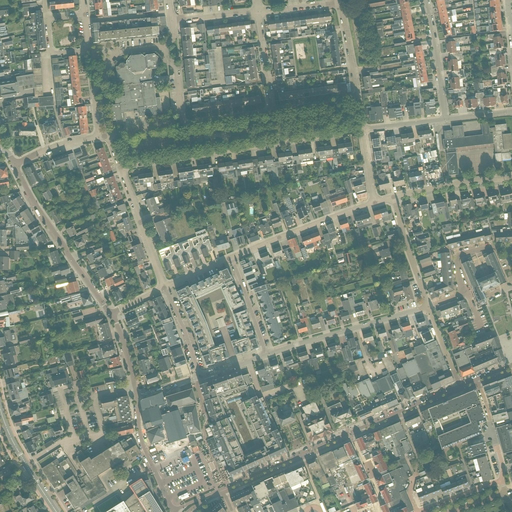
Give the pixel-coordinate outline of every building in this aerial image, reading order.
[(379,6),(377,0),(367,2),(368,8),(379,6)] [(394,12),(398,11),(409,9),(408,3),(400,5),(397,5),(395,5),(395,6),(395,9),(394,10),(394,12)] [(158,4),(150,5),(145,5),(147,13),(155,11),(154,10),(158,10),(158,4)] [(395,18),(402,17),(411,15),(409,9),(398,11),(398,15),(395,16),(395,18)] [(453,17),(452,11),(447,12),(439,13),(440,19),(448,18),(452,17),(453,17)] [(412,21),(411,15),(402,17),(403,20),(394,21),(395,24),(398,24),(412,21)] [(157,17),(151,18),(153,35),(159,35),(159,33),(157,17)] [(165,17),(157,17),(159,33),(167,32),(165,17)] [(442,25),(449,24),(453,23),(452,17),(448,18),(440,19),(442,25)] [(151,18),(145,19),(146,36),(153,35),(151,18)] [(138,19),(131,20),(133,37),(140,37),(138,19)] [(145,19),(138,19),(140,37),(146,36),(145,19)] [(131,20),(125,21),(127,38),(133,37),(131,20)] [(120,37),(118,21),(98,23),(100,41),(119,39),(119,37),(120,37)] [(125,21),(118,21),(120,37),(121,37),(121,38),(127,38),(125,21)] [(393,31),(404,29),(413,27),(412,21),(398,24),(399,27),(392,28),(393,31)] [(250,22),(244,23),(245,29),(245,34),(247,33),(247,31),(251,30),(252,32),(256,31),(255,26),(255,24),(251,25),(250,22)] [(100,41),(98,23),(91,24),(93,43),(99,43),(99,41),(100,41)] [(181,29),(182,36),(191,35),(194,35),(193,28),(191,28),(190,24),(184,25),(184,29),(181,29)] [(0,38),(1,41),(4,41),(4,40),(9,39),(8,37),(8,35),(5,36),(4,31),(5,31),(4,26),(0,26),(0,38)] [(405,35),(406,35),(414,33),(413,27),(404,29),(405,32),(393,34),(394,37),(405,35)] [(451,29),(443,31),(444,37),(445,37),(446,37),(456,36),(454,28),(450,29),(451,29)] [(337,39),(336,32),(330,33),(326,34),(326,37),(326,40),(328,40),(337,39)] [(493,40),(494,44),(503,43),(502,38),(500,39),(500,37),(499,34),(487,35),(488,39),(493,40)] [(446,44),(447,48),(459,47),(459,43),(461,42),(460,38),(448,39),(449,42),(448,42),(449,44),(446,44)] [(288,50),(292,49),(291,41),(290,41),(290,40),(284,41),(284,44),(288,44),(289,50),(288,50)] [(489,49),(489,53),(501,52),(501,49),(501,47),(503,47),(503,43),(494,44),(490,44),(491,48),(489,49)] [(245,56),(255,55),(253,45),(234,48),(234,51),(243,50),(244,56),(245,56)] [(408,55),(412,54),(422,52),(421,46),(414,47),(411,48),(411,51),(407,52),(408,55)] [(450,54),(450,57),(462,56),(462,52),(460,52),(459,47),(447,48),(447,53),(449,53),(450,54)] [(193,49),(184,50),(184,57),(193,56),(196,56),(196,49),(193,49)] [(6,53),(0,53),(0,60),(4,60),(5,65),(12,64),(10,52),(6,53)] [(400,62),(413,60),(423,58),(422,52),(412,54),(413,58),(400,60),(400,62)] [(495,58),(496,62),(504,61),(504,56),(502,57),(502,55),(501,55),(501,52),(489,53),(489,57),(495,58)] [(162,111),(162,110),(160,98),(156,98),(152,69),(156,69),(160,64),(160,58),(154,54),(146,56),(145,57),(144,57),(140,53),(132,54),(126,62),(120,63),(119,63),(116,66),(117,66),(116,68),(117,73),(114,74),(113,75),(115,87),(120,86),(121,92),(124,92),(125,96),(117,97),(115,101),(115,105),(111,105),(113,121),(122,119),(122,113),(124,113),(124,110),(139,108),(140,117),(158,114),(159,114),(160,114),(160,113),(161,113),(161,112),(162,111)] [(448,62),(449,66),(457,66),(457,65),(457,62),(463,60),(462,56),(450,57),(450,60),(450,62),(448,62)] [(32,70),(32,66),(32,63),(40,62),(40,57),(32,59),(24,61),(25,71),(33,70),(32,70)] [(339,57),(330,59),(330,61),(333,61),(334,67),(341,67),(340,63),(339,57)] [(402,68),(414,66),(424,64),(423,58),(413,60),(414,64),(402,66),(402,68)] [(490,67),(491,71),(503,70),(503,67),(503,65),(505,65),(504,61),(496,62),(496,65),(490,67)] [(409,73),(415,72),(426,70),(424,64),(414,66),(415,70),(409,71),(409,73)] [(452,72),(452,75),(464,74),(464,70),(461,69),(461,65),(457,65),(457,66),(449,66),(449,71),(451,71),(451,72),(452,72)] [(286,76),(286,75),(284,75),(284,69),(275,70),(276,80),(282,79),(296,77),(295,75),(286,76)] [(415,72),(415,76),(407,78),(407,80),(415,78),(427,76),(426,70),(415,72)] [(497,76),(497,80),(506,79),(506,74),(504,75),(503,73),(503,70),(491,71),(491,75),(497,76)] [(186,74),(187,81),(199,79),(198,73),(195,73),(186,74)] [(249,80),(249,83),(249,84),(252,83),(258,83),(257,73),(247,74),(244,74),(244,78),(248,77),(249,80)] [(450,80),(450,84),(463,83),(462,79),(464,78),(468,77),(467,74),(464,74),(452,75),(452,78),(452,80),(450,80)] [(33,80),(33,77),(33,75),(15,77),(16,81),(13,81),(8,82),(8,84),(10,83),(10,84),(12,84),(12,86),(14,86),(14,87),(17,86),(17,87),(23,86),(24,90),(26,90),(27,98),(34,97),(34,94),(34,91),(34,87),(33,84),(33,80)] [(428,83),(427,76),(415,78),(417,88),(418,88),(421,88),(427,87),(427,83),(428,83)] [(199,79),(187,81),(187,88),(196,87),(202,87),(201,81),(200,81),(200,79),(199,79)] [(493,89),(495,89),(497,89),(500,89),(505,88),(504,85),(505,85),(504,83),(507,83),(506,79),(497,80),(498,83),(492,85),(493,89)] [(326,81),(327,85),(328,94),(334,93),(333,84),(333,81),(326,81)] [(19,94),(17,87),(17,86),(14,87),(14,86),(12,86),(12,84),(10,84),(10,83),(8,84),(8,82),(0,83),(0,98),(16,97),(15,94),(19,94)] [(346,82),(339,83),(341,92),(347,91),(347,88),(350,88),(350,82),(349,82),(346,82)] [(365,90),(368,90),(372,89),(372,86),(379,85),(379,82),(364,84),(365,90)] [(458,93),(459,97),(461,96),(461,95),(463,95),(463,92),(466,92),(465,88),(463,88),(463,83),(450,84),(451,89),(453,89),(453,90),(454,93),(458,93)] [(493,95),(489,95),(490,107),(494,106),(494,105),(496,105),(495,104),(498,103),(497,93),(498,93),(497,89),(495,89),(495,91),(493,92),(493,95)] [(497,93),(498,103),(502,103),(502,104),(508,104),(507,95),(504,95),(504,94),(503,94),(503,93),(502,93),(502,92),(501,92),(500,92),(500,89),(497,89),(498,93),(497,93)] [(474,100),(471,100),(472,108),(476,108),(476,107),(478,107),(477,105),(480,105),(479,93),(477,93),(475,93),(474,100)] [(482,93),(479,93),(480,105),(484,105),(484,106),(485,106),(485,107),(490,107),(489,95),(484,96),(483,93),(482,93)] [(461,95),(461,96),(462,107),(466,107),(466,108),(467,108),(467,109),(472,108),(471,100),(467,100),(465,95),(463,95),(461,95)] [(461,96),(459,97),(458,97),(457,97),(456,98),(456,99),(456,100),(453,100),(453,109),(459,108),(459,107),(462,107),(461,96)] [(38,98),(39,103),(39,107),(49,106),(53,106),(53,97),(43,98),(38,98)] [(81,98),(70,99),(70,101),(71,106),(74,106),(74,105),(81,104),(81,98)] [(425,104),(423,104),(423,108),(425,108),(426,114),(435,113),(434,107),(434,105),(434,102),(434,100),(429,100),(430,103),(425,103),(425,104)] [(4,108),(5,113),(16,111),(15,108),(16,108),(15,101),(5,103),(6,103),(7,107),(4,108)] [(401,112),(401,108),(400,108),(399,104),(394,105),(394,107),(395,117),(395,118),(396,118),(395,116),(398,116),(398,117),(401,117),(402,117),(401,112)] [(376,120),(375,108),(371,108),(366,109),(367,115),(369,115),(370,121),(371,121),(370,120),(373,119),(373,120),(376,120)] [(16,111),(5,113),(6,118),(8,117),(9,122),(8,122),(18,120),(17,114),(16,114),(16,111)] [(51,122),(48,123),(51,134),(55,133),(55,132),(56,132),(55,129),(56,128),(55,126),(58,125),(57,120),(56,118),(51,120),(51,122)] [(44,122),(39,124),(39,125),(41,130),(44,129),(45,132),(46,131),(47,134),(48,134),(48,135),(51,134),(48,123),(45,124),(44,122)] [(35,128),(26,127),(27,123),(22,123),(22,127),(19,127),(19,136),(35,136),(35,128)] [(452,127),(453,132),(451,132),(451,131),(443,131),(443,132),(444,132),(445,140),(443,141),(443,140),(442,140),(443,145),(443,150),(446,150),(449,170),(449,175),(449,176),(459,175),(459,174),(458,174),(455,148),(493,143),(493,144),(496,144),(497,154),(495,154),(496,163),(503,162),(502,162),(502,160),(511,159),(510,153),(509,153),(509,150),(511,149),(511,142),(511,134),(504,135),(504,131),(507,131),(506,124),(495,126),(495,125),(494,125),(495,128),(489,129),(488,123),(481,123),(483,136),(464,138),(462,126),(452,127)] [(87,125),(80,126),(81,135),(87,134),(86,131),(88,131),(87,125)] [(426,143),(426,144),(430,144),(429,138),(431,138),(432,140),(434,139),(433,133),(431,134),(430,131),(424,132),(426,143)] [(423,144),(426,143),(424,132),(418,133),(419,140),(422,140),(423,144)] [(400,146),(400,147),(401,153),(404,152),(403,147),(409,146),(407,135),(401,136),(402,144),(403,144),(403,146),(400,146)] [(375,140),(372,140),(373,148),(379,147),(380,151),(385,150),(388,149),(387,147),(388,147),(387,144),(381,145),(380,136),(375,137),(375,140)] [(395,137),(386,138),(386,139),(387,144),(388,147),(396,146),(396,142),(395,137)] [(353,155),(351,143),(348,144),(348,143),(344,144),(346,156),(353,155)] [(346,156),(344,144),(341,145),(338,145),(340,157),(340,158),(337,159),(338,165),(341,164),(341,163),(342,163),(341,158),(342,158),(346,157),(346,156)] [(333,158),(332,151),(331,146),(328,147),(328,146),(325,147),(326,159),(333,158)] [(326,159),(325,147),(321,148),(318,148),(319,153),(320,160),(326,159)] [(401,153),(400,147),(396,147),(397,153),(394,153),(395,160),(398,160),(402,160),(401,153)] [(96,151),(98,156),(105,154),(103,148),(96,151)] [(313,157),(312,154),(311,149),(308,150),(308,149),(305,150),(307,162),(313,161),(312,157),(313,157)] [(307,162),(305,150),(301,151),(298,152),(299,156),(299,159),(300,159),(300,163),(307,162)] [(293,160),(292,157),(292,153),(289,153),(289,152),(285,153),(287,165),(293,164),(292,160),(293,160)] [(381,152),(374,153),(375,161),(380,160),(381,163),(390,162),(389,156),(382,157),(381,152)] [(287,165),(285,153),(281,154),(278,155),(279,159),(280,163),(280,162),(280,166),(281,166),(287,165)] [(54,166),(69,161),(67,154),(52,159),(54,166)] [(98,156),(100,162),(107,159),(105,154),(98,156)] [(272,156),(265,158),(267,168),(270,167),(271,167),(272,170),(273,178),(276,177),(278,177),(277,168),(275,168),(274,163),(273,164),(272,156)] [(260,167),(257,167),(258,173),(261,173),(260,169),(267,168),(265,158),(258,159),(260,167)] [(100,162),(102,168),(109,165),(107,159),(100,162)] [(252,160),(245,161),(247,171),(254,170),(254,174),(255,181),(259,180),(258,173),(257,167),(253,168),(252,160)] [(43,163),(46,172),(51,170),(47,161),(43,163)] [(238,162),(235,163),(237,171),(238,180),(238,184),(242,183),(240,172),(247,171),(245,161),(238,162)] [(433,171),(434,175),(435,180),(441,178),(437,161),(432,163),(433,167),(434,167),(435,170),(433,171)] [(233,171),(232,163),(225,164),(227,174),(233,173),(234,181),(235,181),(235,184),(238,184),(238,180),(237,171),(233,171)] [(425,176),(423,170),(422,163),(419,164),(419,166),(417,167),(417,169),(414,169),(416,181),(416,182),(420,182),(420,180),(422,180),(421,177),(425,176)] [(205,165),(207,177),(207,178),(214,177),(212,165),(209,165),(209,164),(205,165)] [(227,174),(225,164),(218,165),(219,171),(216,172),(217,177),(218,186),(219,188),(222,188),(221,185),(222,185),(221,181),(222,181),(221,175),(227,174)] [(24,169),(32,186),(39,183),(44,180),(40,173),(37,175),(33,165),(24,169)] [(109,165),(102,168),(99,169),(101,175),(111,171),(109,165)] [(207,177),(205,165),(201,165),(201,167),(198,167),(199,172),(200,177),(202,176),(203,178),(207,177)] [(396,167),(400,186),(405,184),(403,176),(401,177),(399,166),(396,167)] [(0,169),(0,185),(3,186),(8,184),(6,168),(0,169)] [(186,177),(185,169),(185,168),(181,168),(181,169),(179,170),(179,175),(180,181),(180,182),(187,181),(186,177)] [(185,169),(186,177),(187,181),(192,181),(193,187),(198,186),(196,178),(197,178),(196,173),(194,173),(194,174),(193,174),(192,168),(185,169)] [(173,176),(172,171),(170,171),(170,170),(165,171),(166,172),(165,172),(167,184),(172,183),(171,181),(174,181),(173,176)] [(384,170),(381,170),(382,174),(381,174),(385,189),(390,188),(388,180),(388,179),(386,179),(385,173),(384,170)] [(85,174),(83,174),(84,178),(85,183),(94,180),(92,175),(90,176),(89,172),(85,174)] [(159,173),(160,183),(162,182),(163,184),(167,184),(165,172),(159,173)] [(152,174),(145,175),(146,183),(150,183),(150,184),(154,184),(152,174)] [(146,183),(145,175),(139,176),(139,177),(138,177),(134,177),(135,184),(140,183),(140,186),(143,185),(143,184),(146,183)] [(103,180),(105,186),(115,182),(113,176),(104,180),(103,178),(96,180),(97,184),(101,182),(101,181),(103,180)] [(362,183),(365,182),(365,177),(356,179),(356,177),(350,180),(352,188),(354,187),(356,193),(357,193),(358,199),(367,197),(367,193),(366,193),(364,186),(364,187),(363,187),(362,183)] [(344,182),(348,194),(353,193),(349,180),(344,182)] [(107,192),(109,191),(117,188),(115,182),(105,186),(107,192)] [(326,183),(321,184),(322,188),(324,196),(329,195),(330,194),(327,187),(326,183)] [(55,187),(60,194),(64,192),(59,184),(55,187)] [(107,194),(108,198),(119,194),(117,188),(109,191),(110,194),(107,194)] [(511,198),(511,191),(511,190),(505,191),(504,190),(500,191),(501,196),(502,201),(503,201),(503,202),(509,201),(509,200),(511,198)] [(57,196),(55,192),(50,195),(48,191),(42,194),(47,202),(53,199),(52,198),(57,196)] [(487,197),(488,202),(493,201),(494,203),(495,202),(496,206),(502,205),(500,200),(499,195),(496,196),(495,191),(492,191),(492,192),(487,193),(488,196),(487,197)] [(344,192),(337,194),(340,204),(347,202),(345,195),(344,192)] [(16,212),(22,208),(21,208),(20,207),(24,205),(19,197),(18,197),(15,193),(0,197),(0,199),(1,204),(6,203),(7,204),(7,205),(9,208),(9,213),(14,213),(16,212)] [(146,201),(148,207),(156,204),(159,203),(157,197),(162,195),(161,194),(159,194),(159,193),(158,193),(153,195),(154,198),(150,199),(149,196),(148,197),(149,199),(146,201)] [(119,194),(108,198),(110,203),(114,202),(121,199),(119,194)] [(340,204),(337,194),(330,196),(329,197),(330,200),(332,207),(340,204)] [(465,195),(461,196),(462,200),(461,200),(462,205),(467,204),(467,205),(468,205),(469,210),(475,209),(474,203),(473,198),(470,199),(469,194),(465,195)] [(474,195),(475,200),(476,205),(481,204),(481,206),(487,205),(486,201),(485,196),(482,196),(481,194),(474,195)] [(462,207),(460,202),(460,200),(456,201),(456,197),(449,198),(450,202),(449,202),(450,207),(454,206),(455,208),(456,208),(457,213),(463,212),(462,207)] [(285,199),(288,208),(293,207),(289,198),(285,199)] [(313,201),(311,202),(315,214),(318,213),(317,212),(322,210),(321,208),(325,207),(322,198),(318,199),(318,198),(317,198),(316,198),(315,198),(313,199),(313,200),(313,201)] [(449,212),(447,203),(444,203),(443,198),(435,199),(437,209),(444,208),(445,213),(449,212)] [(307,214),(311,213),(306,200),(299,203),(299,204),(295,206),(297,210),(296,210),(300,220),(305,218),(304,217),(308,215),(307,214)] [(417,207),(419,218),(423,217),(421,210),(428,209),(427,201),(419,202),(420,206),(417,207)] [(236,203),(226,206),(228,216),(239,213),(236,203)] [(114,219),(121,215),(125,214),(125,212),(126,212),(125,209),(126,208),(124,204),(117,207),(119,210),(115,211),(115,212),(113,212),(114,215),(113,216),(111,217),(107,218),(108,221),(114,219)] [(156,204),(148,207),(149,208),(148,208),(149,211),(150,211),(151,213),(154,212),(155,216),(160,214),(167,211),(166,207),(159,209),(159,210),(158,210),(157,208),(158,207),(159,207),(159,206),(159,205),(158,205),(157,205),(156,205),(156,204)] [(419,218),(417,207),(416,207),(416,209),(412,210),(411,204),(403,206),(403,210),(404,210),(406,218),(411,217),(412,219),(419,218)] [(61,221),(57,215),(59,214),(58,213),(60,213),(57,208),(49,213),(55,224),(61,221)] [(6,227),(7,227),(14,226),(20,228),(21,228),(22,227),(26,225),(27,225),(28,225),(30,223),(34,221),(32,217),(32,216),(31,216),(28,210),(27,209),(27,210),(20,214),(18,215),(16,212),(14,213),(6,214),(8,217),(8,218),(9,219),(7,220),(7,224),(6,224),(6,227)] [(383,220),(383,221),(393,218),(392,213),(388,214),(386,209),(380,211),(382,218),(382,220),(383,220)] [(288,210),(280,213),(282,220),(284,219),(287,227),(293,224),(292,220),(293,220),(292,216),(291,216),(289,210),(288,210)] [(270,219),(272,223),(274,228),(281,225),(278,216),(273,218),(270,211),(267,213),(269,219),(270,219)] [(382,218),(380,211),(373,213),(374,217),(377,225),(380,224),(379,221),(378,219),(382,218)] [(259,222),(262,230),(263,235),(271,232),(269,227),(272,226),(267,212),(263,213),(266,220),(267,223),(263,224),(262,221),(259,222)] [(372,222),(371,219),(369,214),(362,216),(364,225),(372,223),(372,222)] [(364,225),(362,216),(355,218),(356,223),(357,227),(364,225)] [(116,225),(118,229),(125,225),(130,223),(128,217),(122,219),(124,222),(116,225)] [(162,221),(159,222),(155,224),(159,236),(158,237),(158,239),(160,238),(162,243),(170,240),(169,240),(171,239),(177,237),(170,218),(164,220),(162,220),(162,221)] [(348,227),(349,227),(347,220),(339,223),(341,229),(345,228),(346,231),(349,230),(348,227)] [(29,227),(28,225),(27,225),(26,225),(22,227),(21,228),(24,232),(29,229),(33,236),(41,231),(37,226),(36,225),(37,225),(35,222),(35,223),(29,227)] [(123,242),(124,245),(129,243),(135,241),(133,235),(131,236),(129,231),(132,230),(130,223),(125,225),(118,229),(118,231),(121,230),(121,231),(124,230),(125,233),(127,232),(129,236),(127,237),(128,240),(123,242)] [(328,234),(323,235),(324,240),(327,250),(331,249),(329,241),(330,240),(329,240),(336,237),(336,238),(337,237),(335,232),(336,231),(335,228),(333,224),(326,226),(329,233),(328,234)] [(11,238),(12,238),(15,238),(14,231),(14,226),(7,227),(7,230),(12,230),(12,231),(12,234),(11,234),(11,238)] [(28,250),(27,239),(27,237),(24,232),(21,228),(20,228),(14,226),(14,231),(15,238),(15,245),(16,251),(21,250),(28,250)] [(207,227),(208,229),(209,232),(211,240),(216,239),(213,230),(212,226),(207,227)] [(243,229),(246,236),(247,236),(250,243),(259,239),(257,232),(260,231),(257,226),(255,227),(255,229),(251,231),(250,227),(248,228),(248,227),(243,229)] [(66,230),(70,237),(75,235),(76,237),(89,232),(87,227),(80,230),(79,229),(77,230),(74,231),(72,227),(66,230)] [(240,228),(232,231),(234,239),(236,238),(238,246),(245,244),(240,228)] [(198,239),(199,243),(203,254),(203,255),(204,257),(209,255),(208,253),(213,251),(209,239),(206,240),(205,242),(203,243),(202,239),(203,237),(207,235),(205,229),(195,233),(197,237),(198,239)] [(370,245),(368,239),(362,240),(361,237),(361,238),(358,229),(355,230),(359,248),(370,245)] [(475,231),(476,233),(478,242),(481,242),(481,241),(485,240),(483,232),(483,231),(482,231),(482,229),(475,231)] [(47,243),(42,235),(41,236),(39,233),(41,232),(41,231),(33,236),(27,239),(28,250),(34,250),(31,244),(36,241),(40,247),(41,246),(41,247),(47,243)] [(389,240),(395,238),(393,231),(387,233),(389,240)] [(485,231),(483,232),(485,240),(485,242),(485,241),(489,240),(489,241),(492,240),(490,231),(486,232),(485,231)] [(74,242),(77,248),(85,244),(83,240),(86,238),(85,237),(89,235),(88,233),(77,238),(78,240),(74,242)] [(318,233),(310,236),(314,246),(314,248),(315,250),(318,249),(315,241),(321,239),(320,237),(318,233)] [(476,233),(469,235),(471,244),(475,243),(478,242),(476,233)] [(416,244),(418,252),(422,251),(423,254),(430,252),(429,249),(428,249),(426,242),(430,241),(428,235),(417,238),(418,244),(416,244)] [(471,244),(469,235),(461,237),(463,246),(468,245),(471,244)] [(310,236),(302,239),(304,244),(305,248),(307,248),(308,250),(314,248),(314,246),(310,236)] [(188,242),(190,246),(194,258),(195,261),(199,259),(198,256),(203,255),(203,254),(199,243),(196,244),(196,245),(196,246),(194,246),(193,242),(193,241),(198,239),(197,237),(187,240),(188,242)] [(215,242),(216,246),(218,250),(229,247),(226,237),(223,238),(224,240),(215,242)] [(463,246),(461,237),(453,238),(456,247),(459,247),(463,246)] [(287,241),(289,246),(290,248),(292,248),(295,254),(300,252),(295,238),(287,241)] [(456,247),(453,238),(446,240),(449,250),(452,249),(452,248),(456,247)] [(187,240),(178,244),(179,246),(180,250),(184,261),(185,264),(190,262),(189,260),(194,258),(190,246),(187,247),(186,248),(187,249),(185,250),(183,245),(184,244),(188,242),(187,240)] [(87,256),(86,257),(87,259),(88,259),(90,263),(101,258),(100,255),(99,255),(97,252),(102,250),(107,249),(106,244),(95,248),(93,249),(94,253),(93,253),(93,252),(87,256)] [(130,254),(131,256),(142,252),(140,244),(132,247),(134,252),(130,254)] [(178,244),(169,247),(169,249),(171,253),(175,265),(176,268),(180,266),(179,263),(184,261),(180,250),(178,251),(177,252),(175,253),(174,249),(175,247),(179,246),(178,244)] [(379,248),(374,249),(375,253),(378,252),(381,259),(378,260),(379,264),(387,261),(392,259),(388,249),(385,250),(383,246),(379,248)] [(169,249),(169,247),(159,251),(166,271),(171,269),(170,267),(175,265),(171,253),(168,254),(168,255),(168,256),(166,257),(164,252),(165,251),(169,249)] [(278,256),(282,254),(280,248),(272,251),(275,256),(276,259),(279,258),(278,256)] [(294,259),(292,252),(288,253),(286,249),(283,250),(285,255),(286,259),(287,261),(294,259)] [(52,253),(49,254),(53,265),(56,264),(61,263),(56,251),(52,253)] [(142,252),(131,256),(132,258),(136,257),(138,262),(145,259),(142,252)] [(268,253),(260,256),(261,260),(262,262),(263,265),(264,267),(267,266),(267,265),(273,263),(271,258),(270,259),(269,257),(268,253)] [(440,259),(440,261),(450,260),(450,256),(450,253),(440,254),(441,259),(440,259)] [(488,267),(490,267),(489,266),(498,263),(493,253),(489,255),(489,253),(482,255),(485,261),(487,260),(488,263),(486,263),(488,267)] [(0,270),(3,270),(8,270),(8,258),(0,257),(0,270)] [(243,270),(244,270),(251,267),(249,262),(254,260),(252,257),(246,259),(246,260),(245,261),(245,260),(240,262),(242,266),(241,266),(243,270)] [(462,264),(465,271),(473,267),(471,264),(473,263),(471,258),(465,261),(465,262),(462,264)] [(109,266),(112,264),(109,259),(100,262),(98,262),(94,264),(101,279),(107,276),(107,275),(112,273),(109,266)] [(493,269),(495,273),(496,275),(502,273),(498,263),(489,266),(490,267),(491,270),(493,269)] [(143,280),(141,281),(144,289),(150,287),(142,268),(143,268),(142,264),(137,266),(140,273),(143,280)] [(50,271),(51,276),(60,273),(61,276),(70,273),(67,265),(58,268),(50,271)] [(245,277),(246,277),(246,276),(253,274),(253,273),(252,270),(257,268),(255,265),(251,267),(244,270),(245,272),(244,273),(245,277)] [(465,271),(468,278),(477,273),(476,270),(474,270),(473,267),(465,271)] [(244,311),(242,306),(245,305),(243,300),(242,301),(234,284),(233,284),(232,281),(234,281),(231,275),(230,275),(228,269),(224,271),(224,270),(219,272),(220,273),(213,277),(210,278),(209,278),(206,280),(191,287),(189,288),(188,286),(183,289),(183,290),(177,293),(178,296),(180,301),(181,301),(194,329),(202,351),(203,353),(201,354),(203,360),(204,360),(206,366),(210,365),(210,366),(215,364),(215,363),(218,362),(221,360),(229,358),(225,344),(219,346),(218,346),(213,331),(219,329),(216,321),(222,318),(226,326),(233,324),(238,339),(236,340),(231,342),(236,355),(244,353),(247,351),(250,350),(251,352),(256,350),(256,349),(259,348),(257,342),(258,341),(256,335),(254,336),(253,334),(254,333),(247,315),(249,315),(247,310),(244,311)] [(394,273),(396,278),(400,276),(402,280),(408,279),(405,271),(399,272),(399,271),(394,273)] [(248,284),(249,283),(256,280),(255,277),(259,275),(258,272),(253,273),(253,274),(246,276),(246,277),(247,279),(246,280),(248,284)] [(468,278),(470,284),(479,281),(478,280),(477,277),(479,277),(477,273),(468,278)] [(479,281),(470,284),(473,291),(474,291),(478,302),(476,302),(478,305),(480,304),(482,305),(483,305),(484,304),(485,302),(486,302),(485,299),(484,299),(482,294),(482,293),(482,292),(499,284),(496,275),(495,273),(478,280),(479,281)] [(502,273),(496,275),(499,284),(500,285),(506,283),(502,273)] [(443,282),(452,281),(452,278),(451,278),(451,274),(441,275),(441,277),(442,277),(443,282)] [(113,285),(114,287),(120,284),(121,284),(123,283),(121,277),(113,281),(111,277),(104,280),(108,288),(113,285)] [(70,280),(58,283),(59,288),(65,286),(68,285),(70,293),(74,293),(79,291),(75,279),(70,280)] [(250,291),(253,290),(263,286),(261,280),(259,281),(260,284),(258,284),(256,280),(249,283),(250,286),(249,286),(250,291)] [(443,284),(442,284),(445,293),(448,292),(448,291),(451,290),(452,288),(452,285),(453,285),(452,281),(443,282),(443,284)] [(6,286),(0,286),(0,293),(6,292),(5,287),(12,286),(11,282),(8,282),(8,284),(6,285),(6,286)] [(120,284),(114,287),(116,291),(112,293),(116,302),(123,298),(119,290),(125,287),(123,283),(121,284),(120,284)] [(437,285),(435,286),(438,295),(441,294),(442,294),(445,293),(442,284),(437,286),(437,285)] [(258,292),(259,294),(267,291),(267,290),(267,289),(266,285),(263,286),(253,290),(255,294),(258,292)] [(392,286),(389,287),(387,287),(391,303),(395,302),(396,305),(414,300),(410,286),(403,287),(403,288),(393,291),(392,286)] [(438,295),(435,286),(431,287),(432,288),(428,289),(429,293),(430,295),(432,299),(439,297),(438,295)] [(259,300),(261,299),(269,296),(267,291),(259,294),(259,295),(258,295),(259,300)] [(362,294),(364,298),(365,304),(369,303),(371,311),(379,309),(376,301),(372,302),(370,293),(365,295),(365,293),(362,294)] [(70,296),(60,299),(56,300),(56,302),(62,301),(62,304),(67,302),(68,305),(72,304),(73,304),(82,302),(83,306),(91,304),(90,300),(91,300),(89,295),(81,298),(80,294),(70,296)] [(5,305),(9,304),(6,295),(0,297),(0,310),(6,309),(5,305)] [(262,305),(273,301),(271,296),(269,296),(261,299),(261,302),(260,302),(261,305),(262,305)] [(160,305),(163,304),(159,297),(150,301),(154,308),(160,305)] [(345,313),(340,314),(342,321),(350,318),(348,310),(351,309),(349,301),(348,300),(341,302),(345,313)] [(366,311),(363,303),(355,306),(353,300),(349,301),(351,309),(351,310),(354,309),(357,317),(364,314),(364,312),(366,311)] [(460,310),(464,309),(466,313),(464,313),(466,319),(471,317),(466,303),(465,303),(464,300),(458,302),(457,302),(460,310)] [(273,307),(275,306),(273,301),(262,305),(261,305),(262,308),(263,307),(264,310),(273,307)] [(457,311),(460,310),(457,302),(458,302),(457,301),(451,303),(455,315),(458,314),(457,311)] [(449,317),(455,315),(451,303),(445,305),(449,317)] [(160,305),(154,308),(157,315),(166,311),(163,304),(160,305)] [(446,319),(449,317),(445,305),(439,307),(440,310),(437,311),(439,318),(443,317),(442,317),(445,315),(446,319)] [(135,314),(125,319),(127,321),(126,322),(127,324),(128,324),(129,327),(132,325),(134,329),(139,327),(137,323),(139,322),(137,318),(142,316),(140,312),(144,310),(142,306),(133,310),(133,311),(133,310),(135,314)] [(266,314),(266,315),(274,312),(273,307),(264,310),(263,310),(264,314),(266,314)] [(316,320),(311,321),(312,324),(313,329),(321,327),(319,322),(319,321),(323,320),(321,313),(321,314),(319,309),(315,310),(317,315),(315,315),(315,317),(316,320)] [(337,314),(336,309),(328,311),(328,314),(329,317),(326,318),(328,325),(336,323),(334,317),(338,316),(337,314)] [(83,318),(82,313),(80,314),(75,315),(74,311),(71,312),(72,316),(73,321),(75,324),(78,323),(77,320),(82,318),(83,318)] [(166,311),(157,315),(160,322),(161,322),(170,318),(166,311)] [(266,321),(268,321),(276,318),(274,312),(266,315),(266,317),(265,317),(266,321)] [(302,325),(297,327),(298,329),(299,333),(307,331),(306,326),(305,324),(308,323),(306,318),(305,312),(301,313),(303,319),(300,320),(301,322),(302,325)] [(0,328),(9,327),(8,317),(0,317),(0,328)] [(102,322),(103,322),(101,317),(91,319),(84,321),(86,327),(98,324),(102,335),(98,336),(99,341),(103,340),(103,341),(112,338),(108,323),(103,324),(102,322)] [(268,327),(270,326),(278,323),(281,322),(279,317),(276,318),(268,321),(269,324),(267,324),(268,327)] [(163,325),(164,327),(173,324),(172,322),(173,322),(171,318),(170,318),(161,322),(163,325)] [(418,327),(423,326),(424,330),(427,329),(426,325),(424,318),(416,320),(418,327)] [(409,322),(401,325),(403,330),(403,332),(408,330),(409,334),(412,333),(411,329),(411,327),(409,322)] [(280,329),(278,323),(270,326),(268,327),(269,329),(271,329),(271,331),(272,332),(280,329)] [(164,327),(165,332),(174,329),(174,328),(176,328),(175,325),(173,326),(173,324),(164,327)] [(133,336),(135,342),(147,338),(145,334),(152,332),(150,326),(137,331),(138,334),(133,336)] [(391,328),(394,338),(391,339),(395,353),(398,352),(395,340),(399,339),(399,338),(401,338),(402,337),(402,336),(402,335),(401,331),(400,331),(398,326),(394,327),(394,326),(391,327),(391,328)] [(165,332),(167,337),(176,334),(176,333),(175,331),(177,331),(176,328),(174,328),(174,329),(165,332)] [(273,337),(282,334),(284,333),(282,328),(280,329),(272,332),(271,331),(270,332),(271,336),(273,336),(273,337)] [(0,347),(5,346),(4,342),(5,342),(5,343),(12,341),(9,330),(3,332),(4,337),(3,337),(0,338),(0,347)] [(380,338),(383,337),(385,343),(388,342),(385,330),(378,332),(380,338)] [(426,330),(418,333),(420,338),(423,337),(425,342),(432,339),(430,332),(427,333),(426,330)] [(448,333),(451,341),(458,338),(456,334),(459,333),(458,330),(455,331),(454,331),(448,333)] [(179,337),(177,333),(176,333),(176,334),(167,337),(169,342),(178,339),(178,338),(179,337)] [(373,340),(371,333),(363,336),(365,342),(369,341),(370,345),(371,347),(374,346),(374,344),(373,340)] [(282,334),(273,337),(274,338),(273,339),(274,343),(277,342),(277,343),(282,342),(281,340),(284,339),(283,335),(282,335),(282,334)] [(467,349),(465,350),(467,355),(467,356),(475,353),(475,351),(491,345),(495,355),(471,365),(474,372),(475,371),(489,365),(498,362),(498,363),(499,363),(499,364),(500,365),(501,365),(502,365),(503,365),(503,364),(504,364),(505,363),(505,362),(505,361),(505,360),(502,354),(503,354),(500,345),(500,346),(497,337),(492,335),(485,337),(474,342),(475,346),(467,349)] [(458,338),(451,341),(454,349),(461,346),(460,345),(464,344),(461,337),(458,338)] [(142,346),(137,347),(139,354),(144,352),(145,353),(149,351),(147,346),(152,345),(154,342),(157,341),(155,338),(141,343),(142,346)] [(361,350),(358,341),(355,342),(354,338),(347,340),(349,348),(356,347),(357,351),(361,350)] [(181,343),(179,339),(178,339),(169,342),(171,347),(178,344),(181,343)] [(435,372),(441,386),(453,381),(450,372),(448,368),(436,341),(432,343),(424,346),(434,370),(435,372)] [(335,350),(341,348),(340,342),(327,346),(329,351),(327,351),(329,357),(333,356),(333,354),(336,353),(335,350)] [(101,344),(87,348),(88,354),(97,351),(101,350),(103,358),(116,355),(114,344),(102,348),(101,344)] [(179,345),(178,344),(171,347),(167,348),(169,354),(172,353),(173,356),(172,356),(176,368),(181,366),(186,364),(184,357),(183,354),(182,350),(181,347),(178,348),(177,345),(178,345),(179,345)] [(434,370),(424,346),(423,344),(420,345),(414,348),(416,353),(414,354),(413,355),(414,357),(413,357),(414,358),(414,359),(428,392),(441,386),(435,372),(434,370)] [(2,355),(4,362),(5,361),(6,366),(14,364),(12,356),(16,355),(13,347),(6,349),(7,354),(2,355)] [(323,356),(321,348),(315,349),(315,351),(313,351),(314,353),(310,354),(312,359),(314,366),(315,371),(319,369),(317,360),(319,360),(318,358),(323,356)] [(407,361),(414,358),(413,357),(414,357),(413,355),(412,355),(410,349),(404,352),(407,361)] [(461,352),(459,352),(468,374),(474,372),(472,367),(469,360),(467,356),(467,355),(465,350),(461,352)] [(301,362),(298,363),(300,369),(305,367),(304,364),(305,364),(304,360),(309,359),(307,352),(298,354),(300,361),(301,362)] [(458,353),(453,355),(454,357),(455,357),(454,357),(459,355),(460,358),(456,360),(455,359),(455,360),(460,370),(461,374),(462,377),(468,374),(459,352),(458,353)] [(64,355),(66,364),(73,362),(71,353),(64,355)] [(108,364),(109,368),(112,367),(113,368),(121,365),(119,357),(110,359),(111,363),(108,364)] [(167,357),(158,361),(162,372),(168,370),(167,369),(171,368),(167,357)] [(298,365),(298,363),(297,361),(293,363),(291,357),(284,359),(287,369),(298,365)] [(143,376),(149,374),(148,372),(150,372),(151,375),(145,377),(148,384),(158,381),(161,380),(159,374),(155,374),(154,369),(151,370),(148,359),(146,360),(146,359),(139,361),(143,376)] [(394,367),(397,373),(409,400),(415,397),(416,397),(416,398),(422,395),(421,394),(425,393),(425,392),(427,391),(427,392),(428,392),(414,359),(402,364),(403,367),(399,369),(398,366),(394,367)] [(272,371),(269,372),(272,382),(272,381),(276,380),(274,377),(277,376),(276,372),(280,371),(279,369),(277,361),(270,364),(272,371)] [(266,372),(264,366),(260,367),(260,366),(257,367),(257,368),(260,377),(263,376),(264,377),(266,377),(268,383),(269,383),(269,385),(273,384),(272,382),(269,372),(266,373),(266,372)] [(10,380),(11,380),(19,378),(19,377),(20,377),(18,371),(16,371),(15,368),(4,371),(6,378),(12,377),(13,379),(10,380)] [(51,373),(52,374),(53,374),(54,377),(52,377),(48,378),(49,382),(53,381),(54,386),(60,384),(57,373),(56,368),(50,369),(51,373)] [(114,370),(111,370),(113,380),(116,380),(124,378),(122,368),(117,369),(114,370)] [(65,379),(69,378),(67,371),(57,373),(61,384),(66,383),(65,379)] [(76,372),(79,380),(84,378),(82,371),(76,372)] [(287,452),(263,397),(258,399),(257,396),(256,396),(249,374),(242,376),(241,372),(212,381),(212,382),(208,383),(200,386),(203,397),(204,397),(205,401),(209,413),(210,413),(211,416),(210,416),(213,425),(212,425),(211,427),(219,443),(217,444),(220,452),(222,451),(230,468),(227,469),(228,470),(225,471),(228,478),(231,477),(244,471),(248,469),(266,461),(270,459),(287,452)] [(395,386),(394,386),(397,394),(398,395),(399,395),(402,401),(401,402),(401,403),(409,400),(397,373),(390,376),(395,386)] [(389,375),(376,381),(388,408),(398,404),(395,396),(397,394),(394,386),(393,386),(389,375)] [(369,379),(383,410),(388,408),(376,381),(374,377),(369,379)] [(7,385),(9,393),(22,389),(25,388),(24,383),(21,384),(19,378),(11,380),(12,384),(7,385)] [(369,379),(356,384),(362,397),(367,398),(374,414),(376,413),(377,413),(378,413),(379,413),(380,412),(383,410),(369,379)] [(497,382),(497,383),(501,394),(502,396),(509,419),(510,422),(511,421),(511,401),(510,395),(504,380),(497,382)] [(502,396),(501,394),(497,383),(496,381),(483,387),(483,388),(484,390),(487,399),(492,416),(494,423),(496,422),(497,426),(509,423),(510,422),(509,419),(502,396)] [(374,414),(367,398),(362,397),(356,384),(347,388),(345,383),(342,385),(352,408),(355,407),(360,420),(374,414)] [(273,384),(269,385),(263,387),(263,386),(260,387),(262,393),(275,389),(273,384)] [(16,403),(21,401),(25,400),(25,399),(22,389),(9,393),(11,400),(15,399),(16,403)] [(141,403),(141,404),(142,411),(144,425),(145,430),(148,429),(149,431),(146,432),(152,445),(154,444),(155,443),(155,446),(190,435),(190,433),(191,433),(191,434),(201,432),(196,405),(195,405),(194,403),(197,402),(193,389),(166,397),(165,397),(166,398),(164,398),(163,395),(163,393),(162,392),(158,394),(155,396),(144,399),(143,399),(143,400),(142,400),(141,401),(141,402),(141,403)] [(486,421),(479,398),(478,398),(475,390),(428,409),(431,418),(442,450),(482,433),(479,424),(486,421)] [(46,405),(47,406),(49,405),(54,403),(51,394),(45,396),(44,392),(38,394),(39,398),(43,397),(45,406),(46,405)] [(129,415),(128,409),(127,405),(128,405),(129,404),(127,396),(125,397),(122,397),(122,396),(113,398),(114,403),(113,403),(114,406),(115,411),(116,417),(117,419),(109,421),(110,423),(117,422),(117,423),(120,423),(122,422),(130,421),(130,420),(129,415)] [(111,406),(114,406),(113,403),(114,403),(113,398),(112,398),(112,397),(106,399),(106,398),(108,408),(111,408),(111,406)] [(104,409),(108,408),(106,398),(105,398),(105,399),(100,400),(99,401),(100,405),(101,405),(101,409),(104,408),(104,409)] [(25,400),(21,401),(23,406),(18,407),(9,409),(11,416),(15,415),(16,416),(20,415),(19,411),(27,409),(25,405),(29,403),(27,399),(25,399),(25,400)] [(306,430),(309,437),(310,440),(312,439),(313,441),(320,438),(321,439),(324,438),(323,437),(330,433),(329,432),(332,431),(330,427),(327,421),(324,414),(321,415),(315,402),(302,408),(305,414),(302,415),(303,418),(302,421),(304,425),(306,430)] [(352,416),(350,411),(349,409),(343,411),(340,402),(340,403),(328,408),(330,412),(335,423),(341,421),(341,419),(346,417),(346,418),(352,416)] [(281,423),(282,426),(289,423),(285,415),(281,416),(279,410),(272,413),(277,425),(281,423)] [(423,424),(426,430),(429,428),(430,429),(431,428),(432,428),(431,426),(428,419),(431,418),(427,410),(420,413),(424,421),(425,421),(426,423),(423,424)] [(292,412),(285,415),(289,423),(295,420),(292,412)] [(409,433),(410,435),(424,429),(423,426),(422,424),(418,414),(411,417),(415,427),(412,428),(414,431),(413,431),(409,433)] [(15,427),(22,425),(21,423),(33,420),(32,415),(20,417),(20,419),(13,421),(15,427)] [(408,430),(412,428),(415,427),(411,417),(404,420),(408,430)] [(131,421),(130,421),(122,422),(125,435),(133,433),(131,421)] [(125,435),(122,422),(120,423),(121,427),(118,428),(117,423),(110,425),(105,426),(106,431),(115,429),(117,437),(125,435)] [(400,422),(390,426),(394,434),(397,441),(402,440),(406,438),(405,434),(403,430),(400,422)] [(511,425),(511,426),(511,424),(495,428),(503,454),(511,451),(511,425)] [(403,455),(397,441),(394,434),(390,426),(387,427),(391,435),(390,435),(391,438),(392,438),(394,443),(399,457),(403,455)] [(53,429),(55,436),(55,438),(52,440),(54,443),(60,439),(59,436),(58,436),(58,435),(63,434),(61,427),(53,429)] [(394,443),(392,438),(391,438),(390,435),(391,435),(387,427),(386,428),(380,431),(378,431),(382,439),(386,450),(387,450),(388,449),(390,448),(389,446),(391,445),(391,444),(394,443)] [(410,435),(413,442),(426,435),(425,430),(424,429),(410,435)] [(22,433),(25,440),(28,438),(29,440),(38,435),(37,432),(34,433),(30,435),(28,430),(22,433)] [(382,452),(386,450),(382,439),(378,431),(373,434),(377,442),(379,441),(380,442),(378,443),(381,449),(382,452)] [(372,434),(362,438),(366,446),(368,449),(369,453),(369,454),(369,455),(376,452),(375,449),(377,448),(375,442),(374,439),(372,434)] [(30,439),(31,441),(25,444),(29,453),(32,452),(32,453),(36,451),(35,448),(37,447),(35,443),(41,440),(39,435),(38,435),(30,439)] [(426,435),(413,442),(415,447),(416,447),(427,443),(428,442),(429,442),(426,435)] [(366,461),(370,459),(369,458),(370,457),(371,459),(373,458),(375,463),(374,463),(376,469),(377,468),(380,474),(388,470),(388,469),(380,450),(376,452),(369,455),(369,454),(369,453),(368,449),(366,446),(362,438),(362,437),(355,440),(363,456),(364,455),(366,461)] [(120,445),(127,457),(129,460),(140,453),(131,438),(120,445)] [(402,442),(406,452),(412,449),(407,439),(402,442)] [(73,477),(65,482),(68,486),(68,487),(69,489),(71,491),(65,495),(74,510),(88,501),(105,490),(96,476),(127,457),(124,453),(122,449),(119,445),(117,441),(114,442),(112,440),(81,446),(72,452),(85,471),(78,475),(85,487),(81,489),(73,477)] [(319,477),(318,477),(320,480),(322,485),(328,482),(330,486),(336,484),(333,475),(346,470),(352,483),(360,480),(369,498),(355,504),(358,510),(364,508),(368,506),(368,507),(372,506),(372,505),(374,504),(378,502),(376,497),(377,497),(374,491),(373,491),(369,482),(370,482),(369,478),(367,479),(362,468),(360,462),(360,461),(359,458),(358,458),(352,447),(350,442),(344,445),(344,446),(320,457),(326,471),(329,477),(326,478),(321,468),(319,463),(317,458),(312,460),(319,477)] [(487,453),(484,442),(469,447),(472,457),(487,453)] [(473,460),(475,466),(487,462),(486,456),(476,459),(473,460)] [(141,457),(131,464),(133,468),(144,461),(141,457)] [(65,460),(71,469),(73,468),(67,458),(65,460)] [(46,476),(47,479),(63,469),(56,459),(41,469),(46,476)] [(316,478),(318,477),(319,477),(312,460),(306,463),(309,468),(308,468),(310,473),(313,471),(316,478)] [(476,472),(480,471),(489,468),(487,462),(475,466),(476,472)] [(317,499),(308,480),(310,479),(305,467),(303,467),(302,467),(296,469),(297,470),(293,472),(293,471),(285,474),(290,487),(295,498),(299,507),(317,499)] [(2,481),(11,475),(7,468),(2,472),(0,468),(0,482),(1,483),(3,482),(2,481)] [(379,489),(381,495),(380,495),(382,499),(383,498),(386,504),(380,507),(382,511),(410,511),(413,511),(405,491),(406,490),(410,484),(406,482),(408,479),(408,478),(412,476),(412,475),(409,470),(405,471),(405,472),(403,468),(401,468),(394,470),(389,473),(389,471),(385,473),(386,474),(384,475),(383,474),(381,475),(381,476),(375,479),(378,487),(379,489)] [(480,471),(481,476),(490,474),(489,468),(480,471)] [(47,479),(50,484),(61,477),(61,476),(65,473),(63,469),(47,479)] [(290,487),(285,474),(284,473),(285,472),(284,472),(272,477),(274,481),(272,482),(285,511),(287,511),(297,508),(297,507),(294,500),(290,502),(285,489),(290,487)] [(54,489),(65,482),(64,481),(69,478),(65,473),(61,476),(61,477),(50,484),(54,489)] [(459,477),(461,481),(464,488),(469,486),(471,485),(467,474),(459,477)] [(490,474),(481,476),(481,477),(479,478),(480,482),(483,482),(492,480),(490,474)] [(285,511),(272,482),(274,481),(272,477),(264,481),(264,482),(268,490),(269,495),(268,495),(271,503),(275,511),(285,511)] [(142,482),(140,479),(128,486),(133,493),(123,503),(122,501),(119,503),(114,496),(96,507),(99,511),(161,511),(154,501),(153,501),(152,499),(151,500),(148,496),(150,495),(150,494),(147,481),(142,483),(142,482)] [(269,495),(268,490),(264,482),(263,482),(261,483),(261,482),(254,486),(253,487),(254,489),(256,495),(263,511),(275,511),(271,503),(268,495),(269,495)] [(440,485),(434,487),(437,496),(442,494),(440,488),(441,488),(440,485)] [(428,489),(427,486),(421,488),(426,500),(431,498),(428,489)] [(434,487),(428,489),(431,498),(437,496),(434,487)] [(421,488),(416,490),(417,494),(420,502),(426,500),(421,488)] [(251,511),(247,503),(247,502),(250,501),(252,507),(254,506),(256,511),(258,511),(256,505),(257,504),(260,511),(263,511),(256,495),(254,489),(250,491),(249,489),(244,491),(234,495),(230,497),(231,498),(234,506),(235,507),(238,506),(239,508),(237,509),(238,511),(251,511)] [(11,493),(12,496),(15,501),(18,500),(20,504),(24,502),(25,505),(29,503),(29,502),(32,500),(29,494),(22,497),(19,492),(14,495),(13,491),(11,493)]
